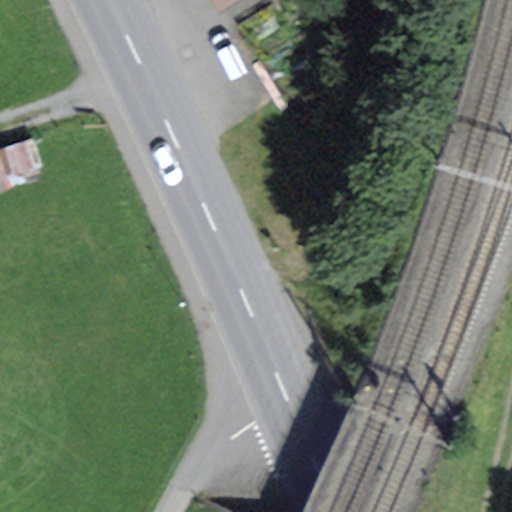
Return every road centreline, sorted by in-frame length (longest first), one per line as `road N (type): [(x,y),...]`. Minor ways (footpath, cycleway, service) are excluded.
road 1 (secondary): [(134,62),(263,344)]
road 2 (residential): [(263,344),(178,511)]
road 3 (secondary): [(263,344),(330,511)]
road 4 (residential): [(134,62),(0,120)]
